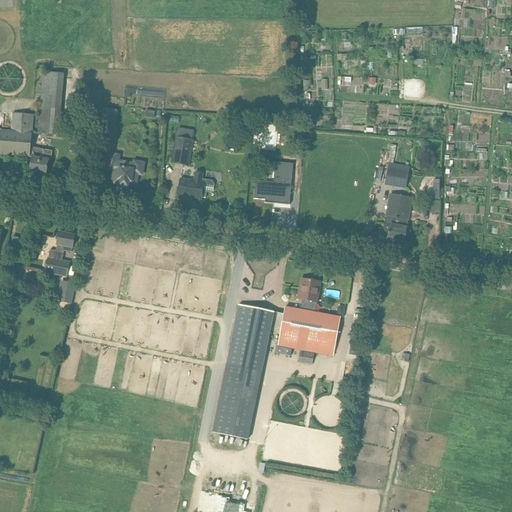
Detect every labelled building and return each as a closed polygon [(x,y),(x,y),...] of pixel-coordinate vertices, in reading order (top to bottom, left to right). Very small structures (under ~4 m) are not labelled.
[(64,73),(44,71),(38,133),(59,134),(64,73)] [(412,96),(413,83),(405,82),(404,96),(412,96)] [(104,110),(101,129),(113,131),(116,112),(104,110)] [(0,154),(29,157),(31,147),(34,115),(13,113),(12,131),(0,130),(0,154)] [(174,163),(188,165),(193,130),(179,128),(174,163)] [(31,147),(29,157),(32,158),(30,172),(46,175),(48,161),(51,161),(52,151),(31,147)] [(142,175),(144,163),(134,161),(133,169),(125,168),(125,167),(122,167),(122,168),(117,167),(119,155),(109,154),(107,169),(114,170),(112,183),(119,184),(119,186),(128,188),(129,186),(136,187),(138,174),(142,175)] [(255,181),(254,199),(265,200),(280,201),(280,204),(289,205),(290,205),(293,164),(275,162),(275,163),(277,163),(275,185),(256,183),(256,181),(255,181)] [(385,184),(396,186),(405,188),(408,172),(388,169),(385,184)] [(181,179),(179,186),(178,196),(201,200),(202,191),(211,193),(213,191),(215,184),(212,180),(202,179),(203,174),(195,172),(194,181),(181,179)] [(407,221),(412,199),(391,195),(387,216),(386,216),(385,225),(390,226),(388,239),(404,242),(405,236),(407,236),(410,235),(411,230),(409,228),(410,225),(407,222),(407,221)] [(48,260),(45,272),(67,276),(70,263),(61,261),(63,251),(71,253),(72,248),(73,245),(75,236),(74,235),(74,234),(73,232),(69,231),(67,233),(67,234),(59,233),(57,245),(56,251),(50,250),(48,260)] [(285,307),(283,317),(278,346),(333,356),(340,318),(311,312),(313,302),(316,303),(320,282),(304,279),(302,292),(299,292),(298,299),(305,301),(303,311),(285,307)] [(62,282),(58,301),(72,304),(76,284),(62,282)] [(226,365),(212,433),(247,441),(262,372),(274,314),(239,306),(226,365)] [(276,347),(274,354),(291,357),(292,350),(276,347)] [(307,353),(305,363),(313,365),(315,354),(307,353)] [(197,511),(239,511),(240,505),(199,500),(197,511)]
